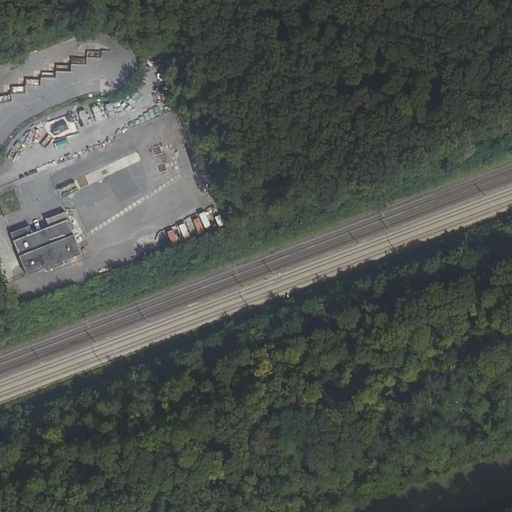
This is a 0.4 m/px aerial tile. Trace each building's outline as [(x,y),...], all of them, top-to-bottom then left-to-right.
[(102,104),(94,107),(99,121),(107,118),(102,104)] [(81,111),(85,125),(92,122),(88,109),(81,111)] [(72,113),(43,123),(50,142),(79,133),(72,113)] [(32,232),(29,225),(10,232),(26,274),(44,268),(45,270),(64,263),(63,261),(81,254),(64,211),(45,219),(48,226),(32,232)] [(189,219),(193,233),(213,227),(209,213),(189,219)] [(186,238),(191,235),(185,224),(180,227),(186,238)] [(175,228),(169,231),(175,245),(182,241),(175,228)]
